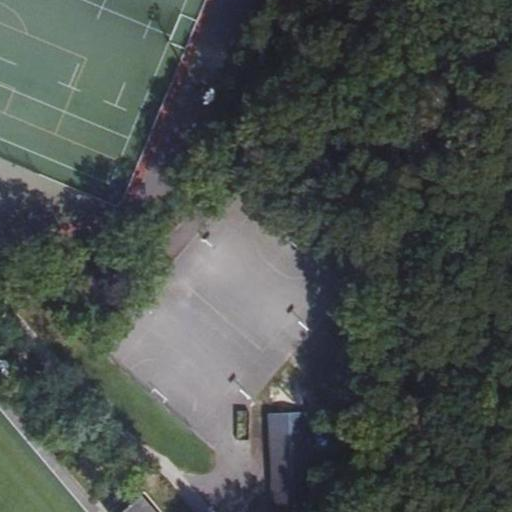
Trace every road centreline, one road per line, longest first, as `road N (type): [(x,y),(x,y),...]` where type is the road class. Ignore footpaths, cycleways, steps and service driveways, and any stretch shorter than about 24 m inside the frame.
road 1 (motorway): [(197,511),(311,289),(434,0)]
road 2 (motorway): [(333,0),(237,260),(124,511)]
road 3 (track): [(413,511),(422,129),(459,0)]
